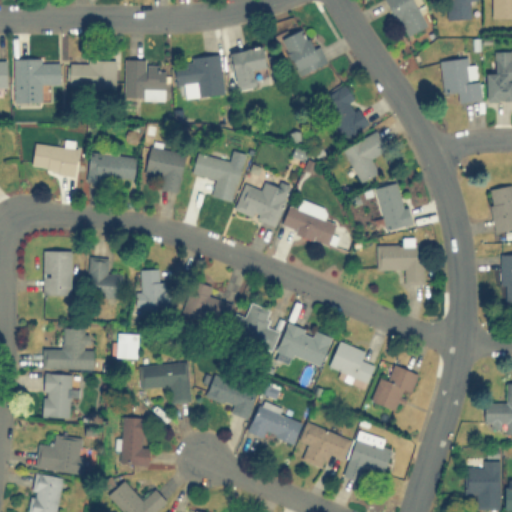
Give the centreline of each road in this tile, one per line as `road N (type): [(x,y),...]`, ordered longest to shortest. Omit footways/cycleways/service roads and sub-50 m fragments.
road 1 (residential): [(13,223),(59,211),(150,223),(459,344),(511,343)]
road 2 (residential): [(411,511),(459,344),(459,291),(455,237),(429,147),(379,66)]
road 3 (residential): [(0,19),(162,19),(268,0)]
road 4 (residential): [(0,404),(1,241),(13,223)]
road 5 (residential): [(333,511),(202,456)]
